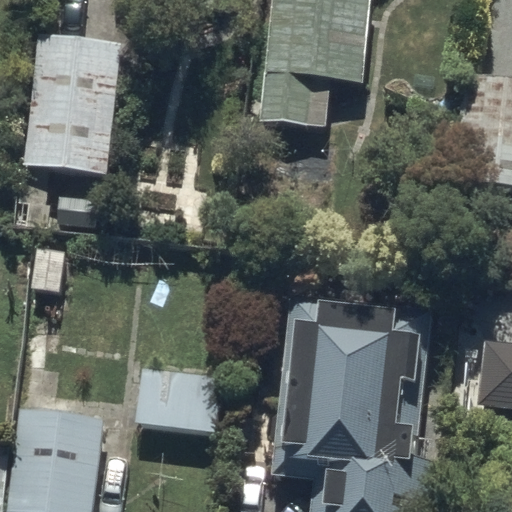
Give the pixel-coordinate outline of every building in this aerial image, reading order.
[(365,90),(370,0),(272,0),(265,130),(324,133),(326,87),(365,90)] [(123,51),(39,41),(23,173),(108,183),(123,51)] [(511,80),(463,77),(455,189),(511,192),(511,80)] [(411,310),(289,299),(272,479),(313,483),(310,511),(430,511),(435,469),(415,467),(429,323),(410,321),(411,310)] [(511,348),(483,346),(476,408),(511,411),(511,348)] [(140,370),(132,426),(215,439),(224,382),(140,370)] [(103,423),(18,414),(7,511),(90,511),(96,459),(125,462),(128,434),(102,431),(103,423)]
